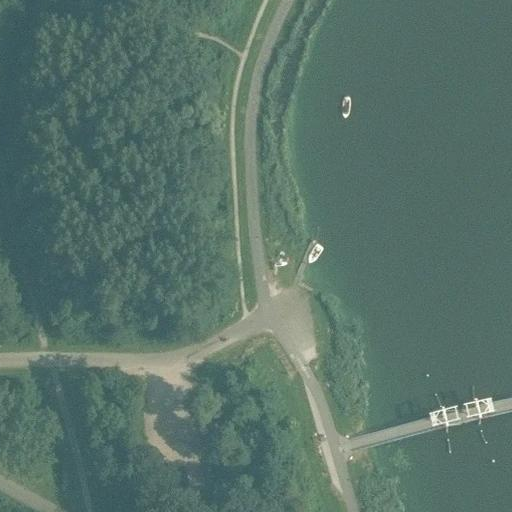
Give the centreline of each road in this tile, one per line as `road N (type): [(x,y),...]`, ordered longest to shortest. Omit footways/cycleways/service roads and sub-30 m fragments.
road 1 (unknown): [(86,511),(3,156),(41,0)]
road 2 (unclassified): [(0,364),(160,361),(271,311)]
